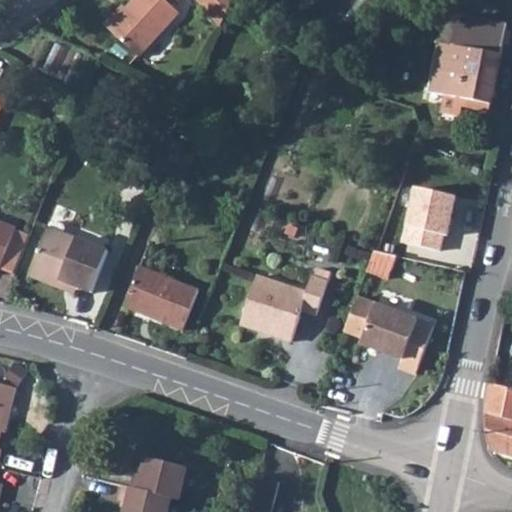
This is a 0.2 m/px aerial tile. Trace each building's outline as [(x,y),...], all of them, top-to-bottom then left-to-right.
[(131,0),(108,25),(138,54),(180,11),(173,3),(176,0),(131,0)] [(200,0),(221,22),(231,0),(200,0)] [(443,93),(465,97),(492,102),(508,22),(457,11),(451,42),(440,40),(430,90),(443,93)] [(148,52),(157,60),(174,43),(165,34),(148,52)] [(443,93),(439,110),(460,115),(465,97),(443,93)] [(161,159),(175,165),(184,142),(172,137),(171,137),(161,159)] [(461,190),(417,182),(407,239),(444,248),(447,230),(451,231),(461,190)] [(0,218),(0,268),(1,266),(17,226),(17,225),(0,218)] [(45,236),(59,241),(63,230),(50,224),(45,236)] [(1,266),(14,271),(30,231),(17,226),(1,266)] [(30,272),(58,283),(62,275),(72,279),(71,281),(78,284),(92,289),(109,248),(63,230),(59,241),(45,236),(30,272)] [(393,278),(400,256),(377,250),(371,272),(393,278)] [(141,263),(125,302),(184,326),(200,287),(141,263)] [(242,325),(292,342),(303,312),(317,318),(329,283),(314,278),(308,294),(259,277),(242,325)] [(348,320),(345,330),(363,337),(361,343),(402,358),(399,367),(416,373),(434,325),(357,297),(348,320)] [(486,427),(489,442),(492,450),(511,455),(511,388),(489,383),(487,406),(486,427)] [(0,460),(3,450),(0,449),(0,440),(8,409),(13,410),(19,389),(0,384),(0,460)] [(131,488),(123,485),(119,500),(127,502),(124,511),(167,511),(171,497),(179,499),(186,468),(147,457),(142,476),(135,473),(131,488)] [(270,511),(278,483),(258,478),(249,511),(270,511)]
